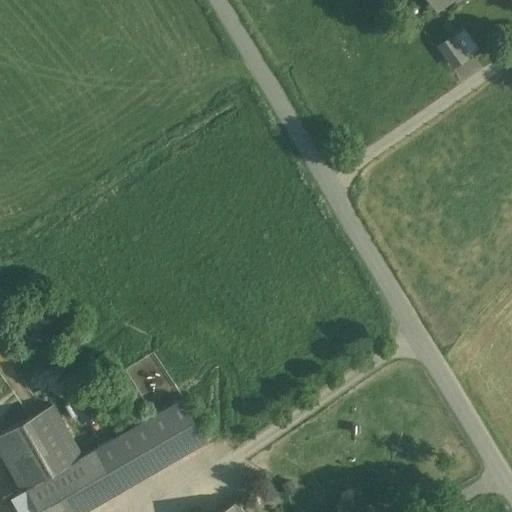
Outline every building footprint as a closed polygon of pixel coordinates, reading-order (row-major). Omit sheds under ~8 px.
[(464,30),(453,38),(468,58),(472,55),(479,50),(464,30)] [(452,36),(437,47),(453,70),(469,59),(468,58),(453,38),(452,36)] [(82,511),(207,441),(182,398),(157,413),(101,444),(82,456),(52,404),(0,433),(0,450),(23,491),(26,488),(28,491),(40,511),(82,511)] [(15,511),(40,511),(28,491),(10,502),(15,511)] [(243,511),(237,501),(217,511),(243,511)]
